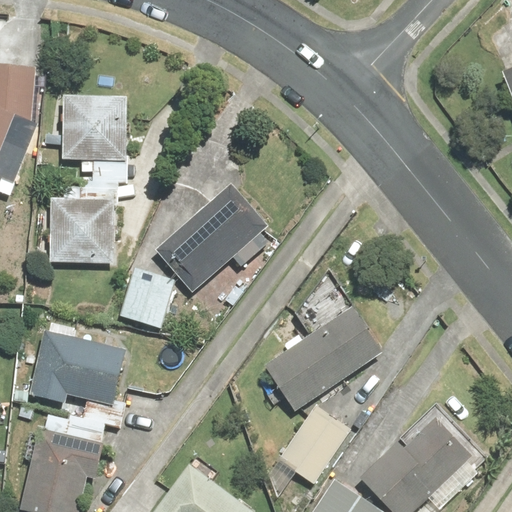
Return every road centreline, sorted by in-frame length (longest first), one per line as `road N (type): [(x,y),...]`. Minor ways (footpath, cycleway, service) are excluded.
road 1 (residential): [(344,94),(511,299)]
road 2 (residential): [(205,0),(254,25),(344,94)]
road 3 (residential): [(435,0),(344,94)]
